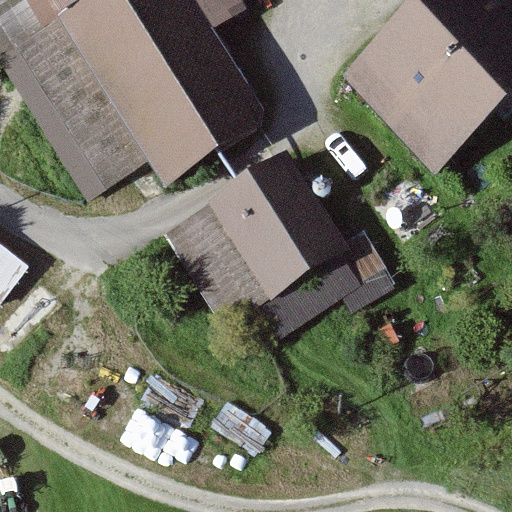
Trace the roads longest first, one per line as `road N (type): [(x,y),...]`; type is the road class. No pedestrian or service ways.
road 1 (track): [(397,0),(285,146),(145,232),(76,243),(0,198)]
road 2 (unclassified): [(473,511),(388,494),(209,504),(118,469),(0,398)]
